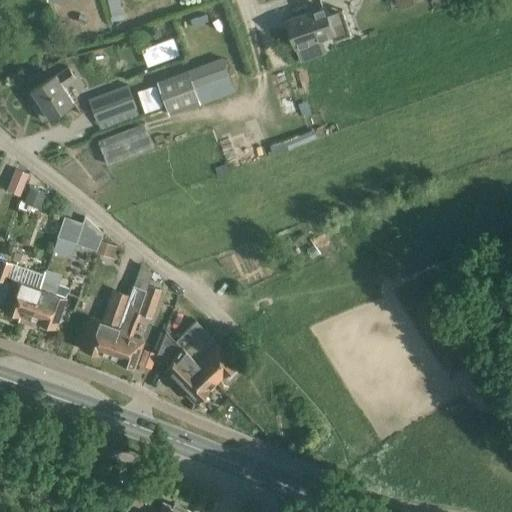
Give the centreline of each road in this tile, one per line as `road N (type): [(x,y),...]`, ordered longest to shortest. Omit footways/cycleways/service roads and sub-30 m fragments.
road 1 (primary): [(337,511),(185,444),(0,378)]
road 2 (residential): [(245,339),(0,137)]
